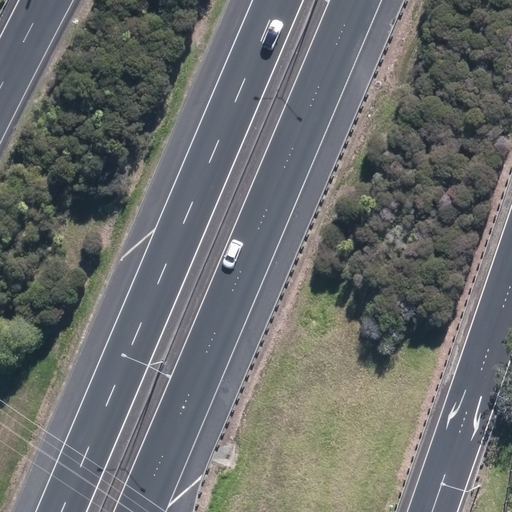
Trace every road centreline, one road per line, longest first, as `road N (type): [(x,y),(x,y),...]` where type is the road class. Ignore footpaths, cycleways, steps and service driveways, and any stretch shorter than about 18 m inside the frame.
road 1 (motorway): [(62,511),(278,0)]
road 2 (motorway): [(355,0),(141,511)]
road 3 (motorway): [(511,278),(432,511)]
